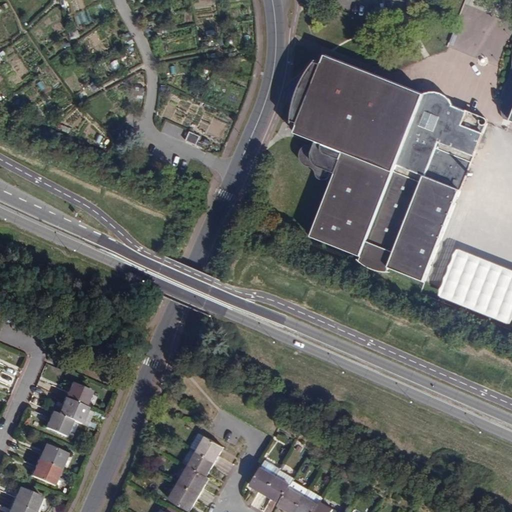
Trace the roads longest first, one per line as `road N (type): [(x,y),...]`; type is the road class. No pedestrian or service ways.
road 1 (primary): [(511,421),(0,193)]
road 2 (primary): [(0,215),(511,439)]
road 3 (residential): [(272,0),(275,56),(260,116),(88,511)]
road 4 (residential): [(0,446),(39,351),(5,328)]
